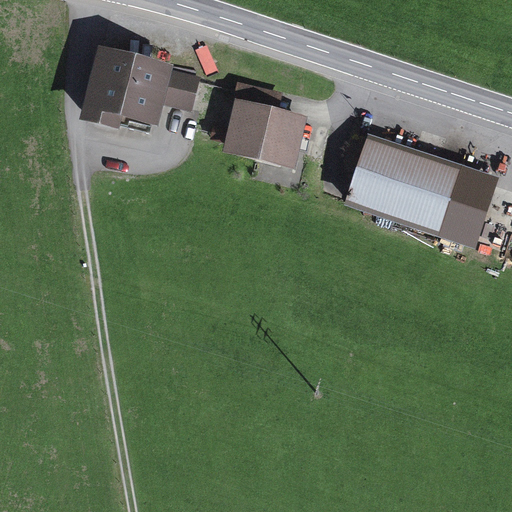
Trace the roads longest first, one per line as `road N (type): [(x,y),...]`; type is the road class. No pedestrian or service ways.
road 1 (track): [(131,511),(77,163),(83,0)]
road 2 (secondary): [(511,113),(157,0)]
